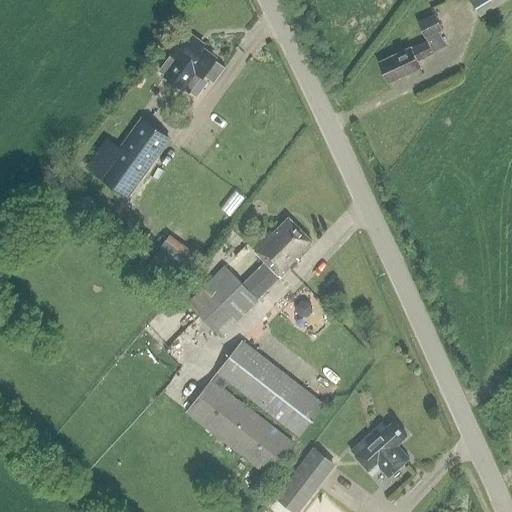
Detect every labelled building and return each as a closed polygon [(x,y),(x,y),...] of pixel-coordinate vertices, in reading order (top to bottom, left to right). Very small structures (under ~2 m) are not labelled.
[(472,0),(481,15),(505,0),(472,0)] [(422,67),(418,60),(435,52),(434,51),(448,44),(440,29),(442,28),(435,14),(420,22),(428,40),(413,47),(412,45),(395,53),(396,55),(381,63),(389,80),(402,73),(403,76),(422,67)] [(166,75),(165,76),(183,88),(184,87),(189,92),(201,75),(202,76),(215,59),(196,45),(198,41),(186,33),(171,53),(172,54),(160,71),(166,75)] [(142,118),(135,128),(112,161),(102,176),(128,194),(152,161),(170,137),(142,118)] [(223,268),(185,305),(219,339),(256,301),(280,278),(297,260),(294,257),(309,242),(286,220),(272,235),(269,232),(251,251),(264,263),(240,286),(234,279),(223,268)] [(168,232),(156,246),(179,264),(191,250),(168,232)] [(295,305),(295,312),(300,317),(307,317),(311,312),(311,305),(307,301),(300,301),(295,305)] [(266,476),(291,445),(222,391),(228,384),(297,437),(321,406),(240,342),(185,413),(266,476)] [(395,445),(405,436),(392,421),(386,428),(381,423),(349,451),(371,475),(378,468),(387,478),(408,459),(395,445)] [(298,511),(335,464),(313,447),(274,498),(292,511),(298,511)]
